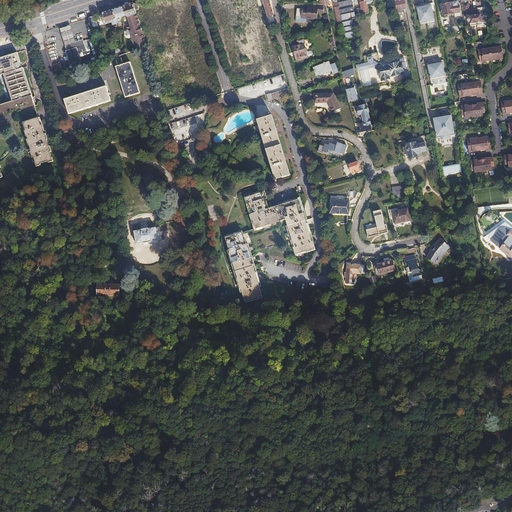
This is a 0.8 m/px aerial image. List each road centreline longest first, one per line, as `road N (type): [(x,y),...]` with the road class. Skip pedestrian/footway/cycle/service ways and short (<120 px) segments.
road 1 (track): [(0,412),(55,402),(165,430),(223,458),(320,468),(368,460),(404,436),(410,423),(382,404),(387,392),(511,351)]
road 2 (residential): [(266,268),(304,279),(318,235),(281,115),(227,92),(197,0)]
road 3 (residential): [(410,241),(372,248),(357,242),(369,176),(362,150),(354,139),(307,127),(273,0)]
road 4 (track): [(511,325),(430,325),(441,314),(511,297)]
road 5 (residential): [(497,153),(488,92),(510,51),(499,0)]
road 6 (residential): [(430,128),(406,0)]
